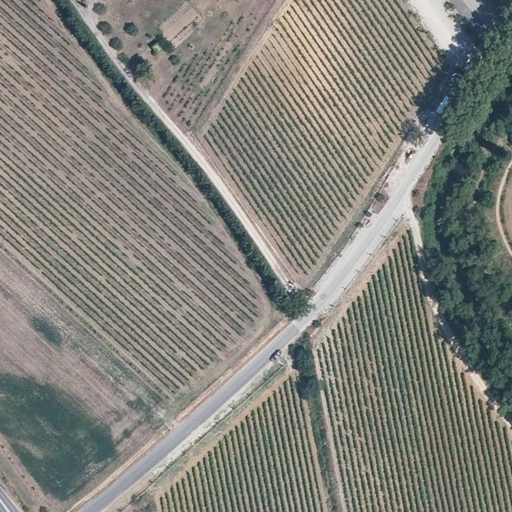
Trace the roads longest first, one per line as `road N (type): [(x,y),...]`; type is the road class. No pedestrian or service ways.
road 1 (unclassified): [(87,511),(308,318),(404,194),(511,17)]
road 2 (track): [(308,318),(74,0)]
road 3 (track): [(404,194),(436,307),(461,357),(511,419)]
